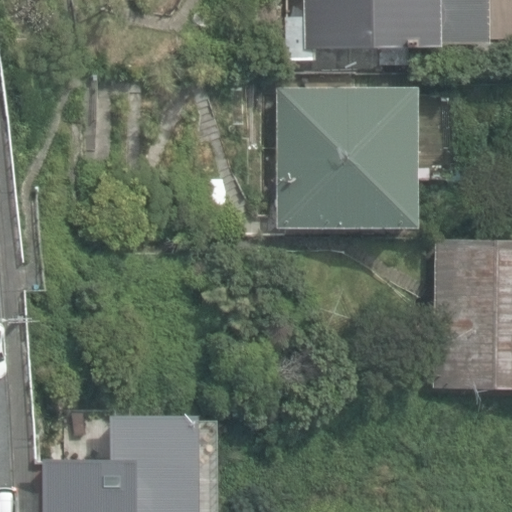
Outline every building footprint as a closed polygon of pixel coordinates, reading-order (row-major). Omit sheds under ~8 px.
[(287,4),(288,59),(316,59),(316,49),(442,47),(442,44),(490,44),(489,0),(307,0),(307,4),(287,4)] [(242,75),(242,114),(266,113),(266,75),(242,75)] [(261,203),(261,235),(287,235),(287,227),(419,226),(418,87),(279,88),(280,203),(261,203)] [(232,220),(224,182),(175,184),(163,223),(204,224),(204,235),(224,235),(232,220)] [(437,386),(511,387),(511,239),(439,238),(437,386)] [(50,454),(51,511),(213,511),(212,412),(118,413),(119,453),(50,454)]
